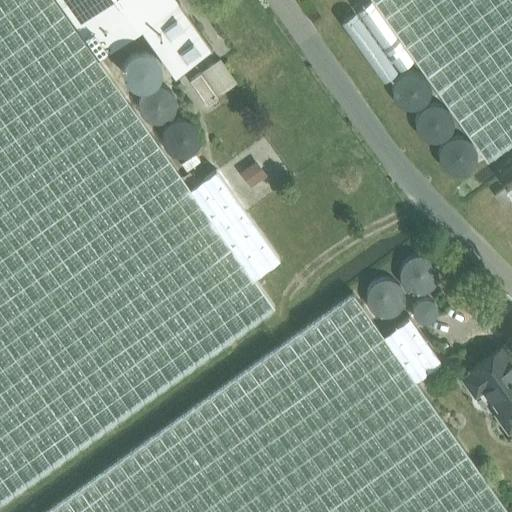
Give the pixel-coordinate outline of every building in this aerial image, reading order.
[(96,57),(55,0),(0,0),(0,500),(274,306),(253,276),(279,258),(215,168),(196,182),(189,187),(182,176),(96,57)] [(55,0),(96,57),(141,25),(175,71),(211,46),(177,0),(55,0)] [(511,0),(373,0),(487,159),(511,140),(511,0)] [(156,71),(156,66),(156,61),(154,56),(151,52),(147,49),(142,46),(137,46),(132,46),(127,47),(123,50),(119,54),(116,58),(115,63),(115,69),(116,74),(119,78),(123,82),(127,85),(132,86),(137,87),(142,86),(147,83),(151,80),(154,76),(156,71)] [(202,70),(218,95),(237,81),(220,57),(202,70)] [(191,79),(208,103),(218,96),(201,72),(191,79)] [(436,96),(436,95),(435,88),(431,82),(426,79),(422,77),(419,76),(412,77),(406,81),(403,83),(401,87),(400,91),(399,94),(400,101),(402,104),(405,107),(410,111),(416,113),(423,112),(427,111),(430,108),(434,102),(436,96)] [(458,127),(458,126),(457,119),(454,114),(449,110),(444,109),(441,108),(434,109),(430,111),(427,113),(425,116),(423,119),(422,126),(423,134),(427,139),(433,143),(439,145),(445,144),(449,142),(452,140),(457,134),(458,127)] [(480,158),(481,158),(480,154),(479,150),(475,145),(470,141),(464,140),(457,140),(453,142),(450,144),(446,149),(444,157),(445,163),(448,170),(454,174),(461,176),(468,175),(475,171),(479,166),(480,158)] [(195,154),(182,163),(186,170),(199,160),(195,154)] [(251,164),(240,172),(250,186),(261,178),(251,164)] [(189,171),(182,176),(189,187),(196,182),(189,171)] [(503,188),(495,194),(503,205),(511,199),(503,188)] [(441,272),(441,270),(439,262),(437,258),(435,255),(431,252),(426,249),(418,248),(411,249),(406,252),(402,255),(398,261),(397,265),(396,270),(397,278),(399,282),(402,286),(406,289),(410,291),(418,293),(423,292),(427,291),(433,287),(436,284),(439,280),(440,276),(441,272)] [(401,297),(401,296),(400,289),(396,283),(390,278),(383,276),(376,276),(372,278),(368,281),(365,284),(363,287),(361,295),(361,299),(362,303),(366,309),(372,314),(379,316),(383,316),(388,315),(394,311),(397,308),(400,304),(401,297)] [(510,511),(415,379),(441,360),(409,315),(383,334),(353,293),(45,511),(510,511)] [(471,371),(462,377),(474,394),(483,387),(499,411),(496,413),(508,431),(511,428),(511,369),(497,349),(470,369),(471,371)]
